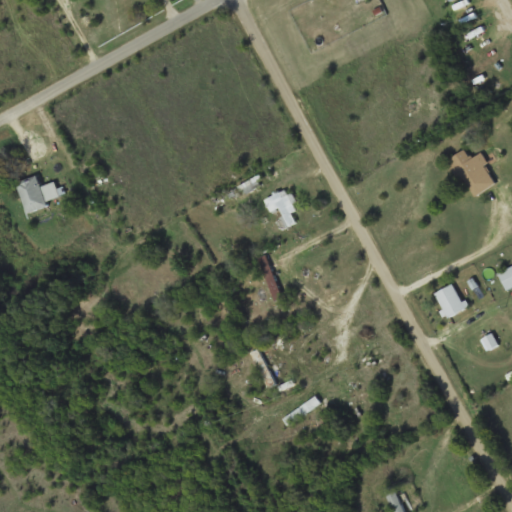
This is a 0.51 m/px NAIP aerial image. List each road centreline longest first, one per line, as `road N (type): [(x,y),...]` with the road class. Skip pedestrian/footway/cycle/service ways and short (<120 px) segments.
road 1 (residential): [(228,0),(511,508)]
road 2 (residential): [(0,124),(221,0)]
